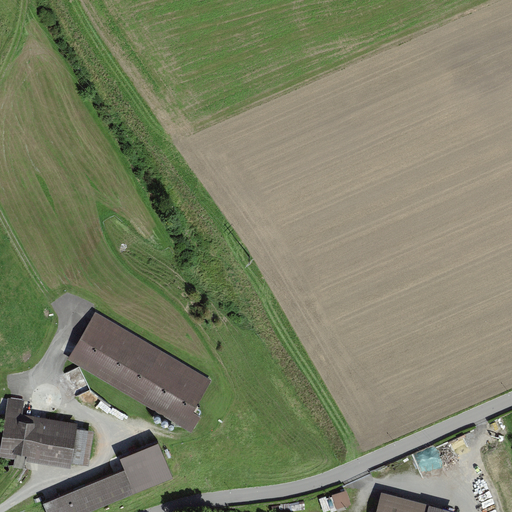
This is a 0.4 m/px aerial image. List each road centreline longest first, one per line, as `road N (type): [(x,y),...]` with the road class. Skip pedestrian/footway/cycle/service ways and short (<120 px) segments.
road 1 (track): [(0,509),(40,484),(103,463),(112,446),(105,427),(72,404),(56,375),(51,362),(66,317),(0,200)]
road 2 (residential): [(163,511),(292,493),(511,402)]
